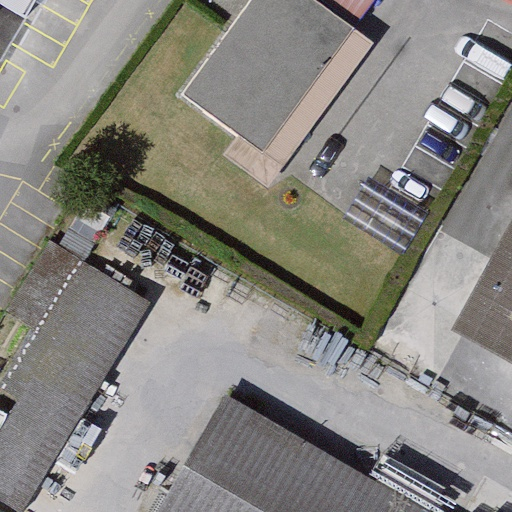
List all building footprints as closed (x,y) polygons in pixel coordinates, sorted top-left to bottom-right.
[(0,0),(0,18),(22,33),(41,0),(0,0)] [(226,0),(163,85),(257,154),(370,0),(226,0)] [(511,170),(431,312),(511,357),(511,170)] [(153,303),(49,239),(7,309),(32,325),(0,377),(0,385),(16,402),(0,429),(0,496),(24,511),(153,303)] [(412,511),(218,402),(155,511),(412,511)]
